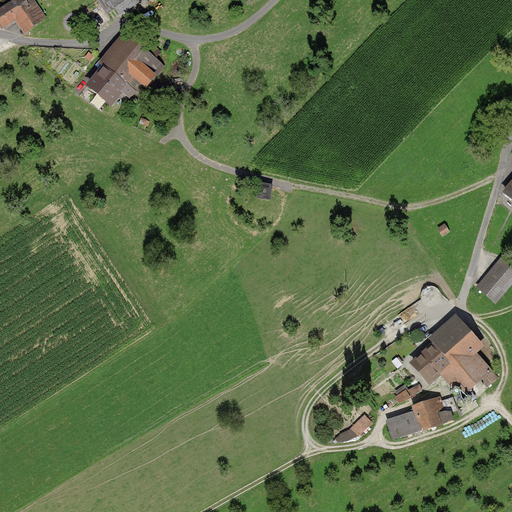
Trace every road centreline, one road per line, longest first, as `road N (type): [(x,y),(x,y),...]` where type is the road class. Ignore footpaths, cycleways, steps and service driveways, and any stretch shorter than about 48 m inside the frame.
road 1 (track): [(493,405),(396,449),(317,451),(205,511)]
road 2 (residential): [(413,349),(457,310),(511,137)]
road 3 (track): [(289,185),(403,210),(457,310)]
road 4 (track): [(457,310),(414,320),(320,393),(306,414),(317,451)]
road 5 (residential): [(193,43),(126,26),(96,45),(0,38)]
road 6 (residential): [(175,134),(203,160),(289,185)]
